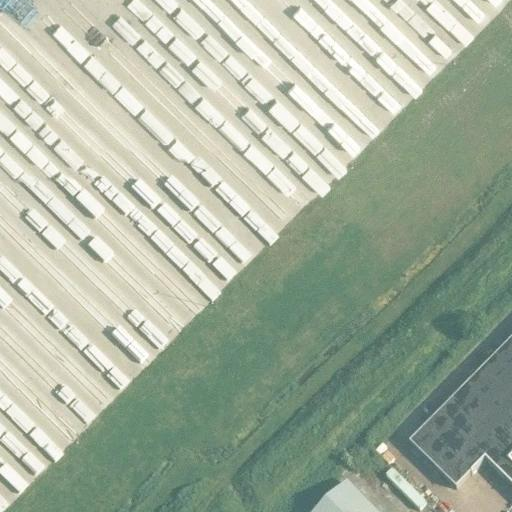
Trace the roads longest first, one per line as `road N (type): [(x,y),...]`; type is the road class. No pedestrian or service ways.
road 1 (unknown): [(287,113),(155,0)]
road 2 (unknown): [(96,0),(0,102)]
